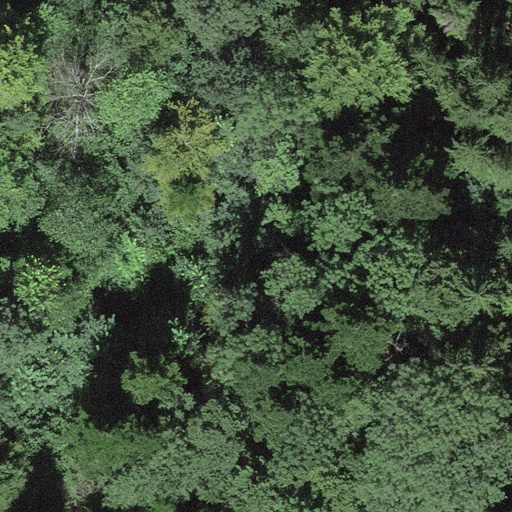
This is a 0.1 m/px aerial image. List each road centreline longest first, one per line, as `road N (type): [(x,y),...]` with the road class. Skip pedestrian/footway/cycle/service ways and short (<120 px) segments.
road 1 (track): [(322,0),(214,376),(235,511)]
road 2 (track): [(67,0),(49,137),(0,318)]
